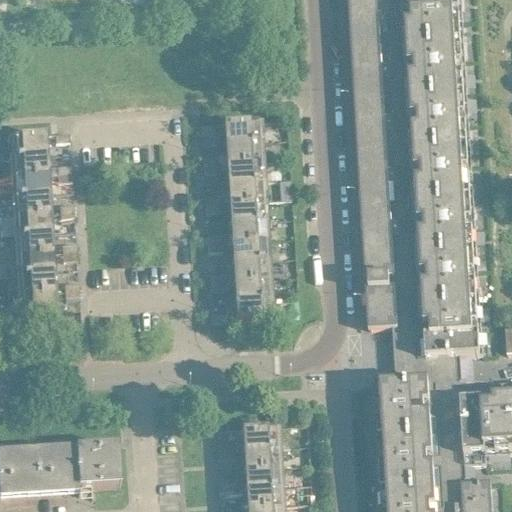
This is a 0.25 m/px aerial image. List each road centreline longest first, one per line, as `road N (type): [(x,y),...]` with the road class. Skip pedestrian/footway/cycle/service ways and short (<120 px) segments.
road 1 (unclassified): [(192,364),(293,364),(328,348),(339,318),(318,0)]
road 2 (residential): [(79,137),(177,131),(188,296)]
road 3 (unclassified): [(0,377),(145,367)]
road 4 (residential): [(152,511),(145,367)]
